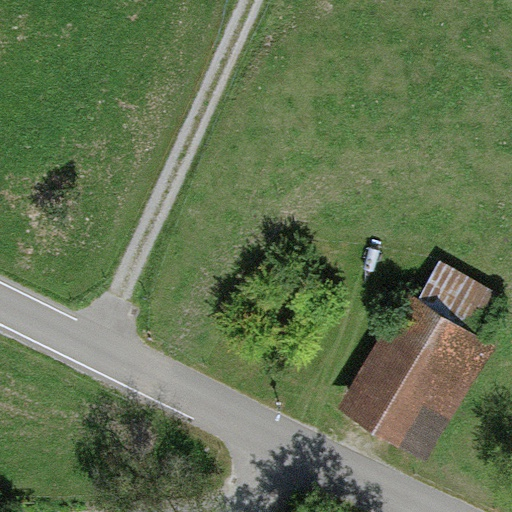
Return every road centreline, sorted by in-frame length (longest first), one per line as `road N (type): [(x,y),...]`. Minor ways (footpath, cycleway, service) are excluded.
road 1 (unclassified): [(439,511),(0,302)]
road 2 (track): [(105,354),(263,0)]
